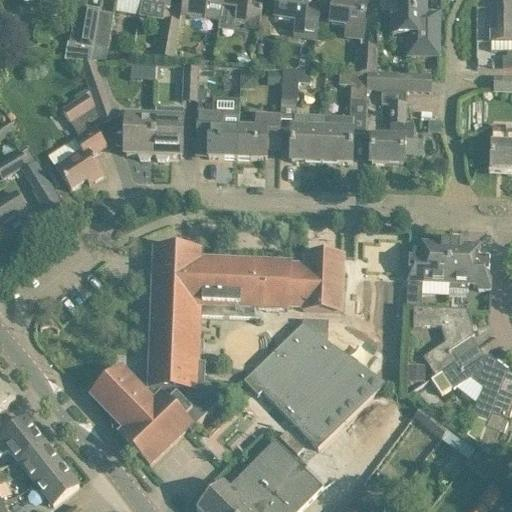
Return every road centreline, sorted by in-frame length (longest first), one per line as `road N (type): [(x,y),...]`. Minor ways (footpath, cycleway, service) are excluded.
road 1 (residential): [(0,317),(132,209),(168,191),(501,212)]
road 2 (secondary): [(148,511),(0,330)]
road 3 (residential): [(511,342),(500,317),(501,212)]
